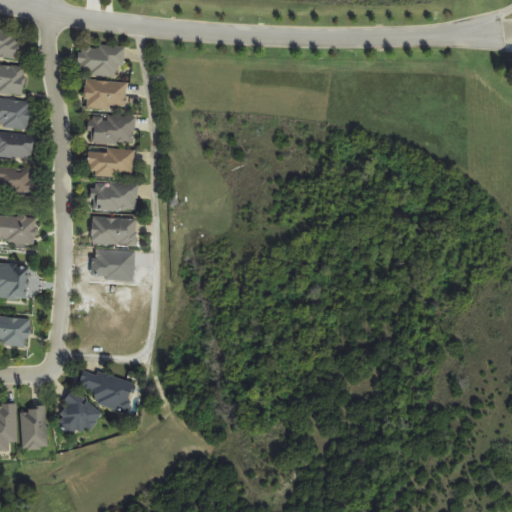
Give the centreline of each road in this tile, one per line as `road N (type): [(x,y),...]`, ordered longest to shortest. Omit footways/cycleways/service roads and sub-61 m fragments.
road 1 (residential): [(0,5),(88,24),(289,41),(511,31)]
road 2 (residential): [(42,0),(62,132),(64,292),(51,372)]
